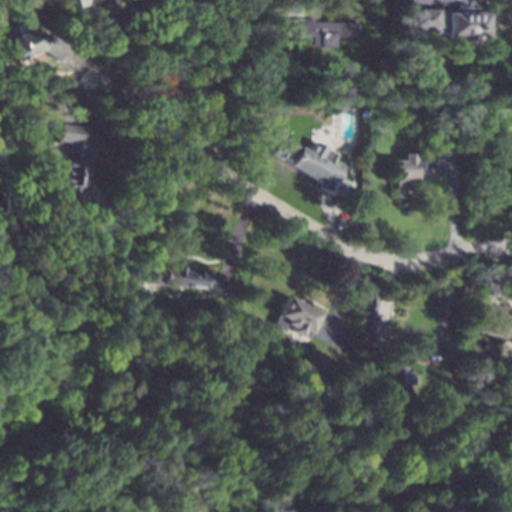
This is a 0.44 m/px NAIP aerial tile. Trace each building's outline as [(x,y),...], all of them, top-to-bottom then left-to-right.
[(94,0),(92,1),(95,8),(97,8),(102,23),(100,24),(103,31),(89,36),(86,27),(85,28),(78,7),(74,8),(71,0),(94,0)] [(443,13),(486,13),(486,23),(489,23),(489,35),(486,35),(486,36),(474,36),(474,39),(466,41),(462,40),(459,39),(459,36),(448,36),(448,39),(434,39),(430,34),(430,32),(410,31),(410,12),(419,12),(419,10),(443,10),(443,13)] [(313,22),(357,22),(357,29),(354,29),(354,34),(351,34),(351,37),(333,37),(334,47),(310,48),(310,37),(296,37),(296,34),(280,34),(280,19),(313,19),(313,22)] [(34,35),(42,32),(45,39),(50,37),(63,46),(53,60),(38,50),(12,62),(7,49),(16,45),(12,36),(20,32),(18,27),(28,22),(34,35)] [(109,119),(102,123),(98,117),(105,113),(109,119)] [(85,127),(83,137),(92,138),(89,158),(87,158),(85,170),(88,170),(87,177),(85,177),(83,186),(89,182),(105,204),(88,217),(72,197),(74,195),(72,191),(72,187),(59,185),(63,158),(66,158),(68,143),(55,141),(57,123),(85,127)] [(335,155),(332,160),(342,166),(336,177),(348,184),(340,197),(335,193),(333,197),(317,188),(319,186),(314,183),(315,182),(270,156),(275,146),(278,147),(280,143),(282,145),(284,141),(296,148),(296,146),(304,151),(310,141),(335,155)] [(439,177),(423,178),(423,176),(417,176),(417,180),(421,183),(421,186),(419,189),(413,189),(413,191),(403,191),(403,194),(401,197),(396,197),(393,195),(392,193),(392,178),(387,178),(387,160),(401,160),(401,154),(423,154),(423,151),(439,150),(439,177)] [(180,267),(180,270),(202,272),(202,274),(206,275),(207,273),(223,283),(213,298),(198,288),(175,286),(173,289),(166,288),(165,287),(142,284),(138,275),(145,265),(161,267),(161,264),(180,267)] [(376,307),(374,307),(375,318),(361,318),(361,307),(359,307),(359,289),(376,289),(376,307)] [(316,314),(301,340),(285,331),(287,327),(281,324),(277,332),(266,326),(282,296),(316,314)] [(496,307),(495,310),(499,311),(498,313),(509,316),(511,315),(511,349),(501,340),(477,332),(480,323),(469,319),(475,300),(496,307)] [(399,372),(405,372),(405,385),(399,385),(400,403),(382,403),(382,406),(361,407),(361,392),(362,392),(362,382),(365,382),(365,370),(380,370),(380,366),(399,365),(399,372)] [(276,494),(268,494),(267,470),(275,469),(276,494)]
